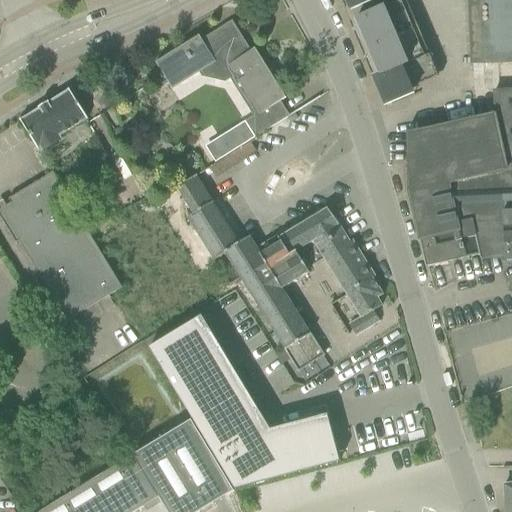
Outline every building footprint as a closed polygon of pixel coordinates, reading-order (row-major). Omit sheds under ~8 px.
[(345,0),(350,12),(377,0),(345,0)] [(366,47),(417,25),(405,0),(402,0),(355,20),(366,47)] [(483,66),(511,64),(511,0),(467,0),(471,65),(483,64),(483,66)] [(377,73),(428,51),(417,25),(366,47),(377,73)] [(230,32),(228,32),(226,31),(224,32),(221,32),(219,33),(203,43),(198,37),(176,51),(174,49),(163,55),(165,58),(155,64),(158,70),(157,70),(156,71),(155,72),(154,73),(153,75),(153,76),(153,78),(153,79),(153,81),(154,82),(155,83),(156,84),(157,85),(158,86),(160,86),(161,86),(163,86),(164,86),(166,85),(167,84),(171,92),(198,75),(201,79),(225,84),(229,81),(253,120),(245,125),(254,139),(289,117),(279,102),(285,99),(254,50),(248,54),(237,37),(237,38),(236,36),(234,35),(232,33),(230,32)] [(411,90),(439,78),(428,51),(377,73),(378,76),(372,78),(385,107),(414,95),(411,90)] [(60,137),(87,119),(69,90),(19,121),(38,151),(40,149),(43,154),(63,142),(60,137)] [(505,262),(511,261),(511,91),(493,93),(494,113),(406,134),(407,193),(417,240),(417,241),(419,241),(425,268),(479,255),(480,260),(505,254),(505,262)] [(196,177),(256,140),(255,139),(174,189),(192,218),(187,221),(229,287),(239,281),(297,373),(324,356),(282,290),(306,275),(305,273),(323,262),(360,320),(349,327),(355,337),(379,323),(372,312),(381,306),(377,299),(382,296),(372,279),(374,277),(352,242),(350,243),(338,226),(326,209),(278,239),(277,236),(256,249),(249,237),(238,245),(196,177)] [(0,219),(7,230),(15,244),(19,242),(66,321),(122,288),(121,286),(62,190),(52,173),(8,200),(10,204),(5,207),(3,203),(0,205),(0,219)] [(201,320),(148,352),(235,491),(341,463),(329,416),(271,431),(201,320)] [(190,422),(133,457),(148,482),(158,499),(166,511),(199,511),(233,492),(190,422)] [(136,511),(158,499),(148,482),(133,457),(43,511),(136,511)]
